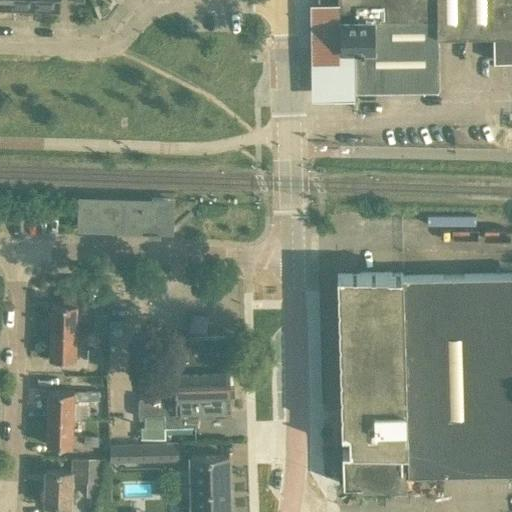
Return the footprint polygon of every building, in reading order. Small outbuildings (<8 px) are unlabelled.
[(36,0),(36,8),(60,9),(60,0),(36,0)] [(375,18),(438,18),(438,0),(338,0),(339,1),(339,14),(375,14),(375,18)] [(511,0),(438,0),(438,18),(439,37),(494,36),(494,61),(505,61),(511,60),(511,0)] [(339,14),(339,1),(309,2),(310,98),(354,97),(354,49),(339,49),(339,14)] [(375,14),(339,14),(339,49),(354,49),(355,49),(356,49),(375,49),(375,18),(375,14)] [(438,18),(375,18),(375,49),(356,49),(357,90),(359,90),(439,89),(439,37),(438,18)] [(169,225),(172,217),(167,215),(167,197),(151,197),(150,205),(81,203),(81,204),(83,204),(82,220),(81,220),(81,222),(148,224),(147,229),(147,234),(160,235),(160,232),(166,232),(166,224),(169,225)] [(402,275),(402,272),(359,272),(336,271),(342,484),(404,483),(404,472),(511,469),(511,274),(422,276),(402,275)] [(64,303),(78,303),(78,289),(64,289),(64,303)] [(50,331),(77,332),(78,316),(78,303),(64,303),(51,303),(50,331)] [(88,304),(88,314),(103,314),(104,305),(88,304)] [(50,331),(49,357),(80,358),(87,359),(88,348),(88,347),(81,347),(81,346),(77,346),(77,332),(50,331)] [(165,437),(165,427),(165,426),(196,425),(196,413),(230,412),(228,369),(227,369),(226,361),(226,336),(184,337),(185,345),(168,346),(170,391),(166,391),(165,370),(142,371),(141,373),(142,402),(164,402),(164,414),(144,414),(144,426),(141,426),(141,438),(165,437)] [(102,348),(88,348),(87,359),(102,359),(102,348)] [(48,389),(47,418),(73,419),(73,400),(87,400),(87,390),(77,390),(48,389)] [(99,390),(87,390),(87,400),(99,399),(99,390)] [(47,418),(46,444),(72,445),(73,419),(47,418)] [(83,445),(97,445),(97,435),(83,435),(83,445)] [(109,444),(109,461),(184,459),(184,443),(109,444)] [(181,511),(229,511),(228,454),(188,455),(189,503),(182,503),(181,511)] [(77,487),(74,487),(74,481),(86,481),(86,494),(102,495),(103,458),(72,458),(72,466),(45,465),(44,503),(73,504),(73,499),(76,500),(77,487)]
